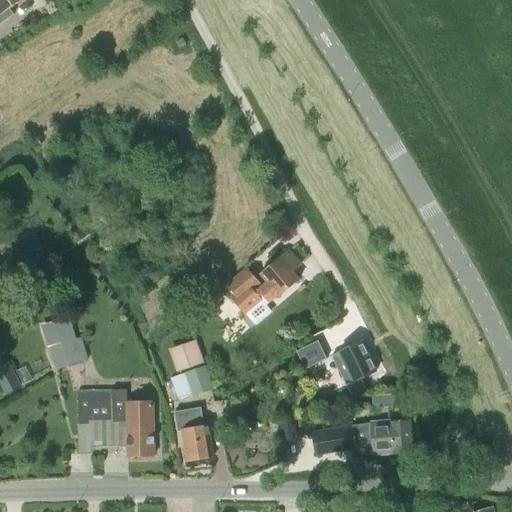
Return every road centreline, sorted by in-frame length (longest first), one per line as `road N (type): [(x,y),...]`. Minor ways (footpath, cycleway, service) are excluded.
road 1 (unclassified): [(0,496),(511,484)]
road 2 (tertiary): [(511,372),(392,145),(300,0)]
